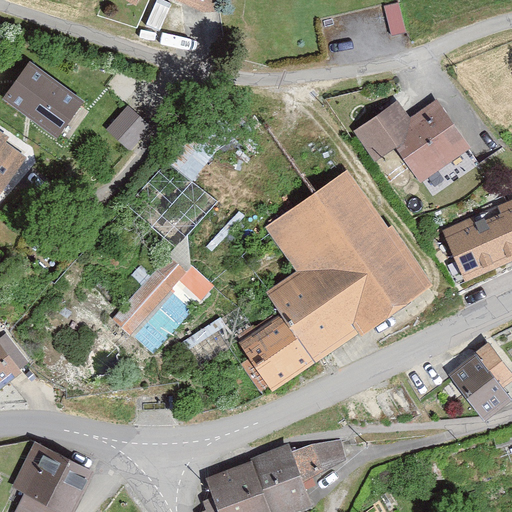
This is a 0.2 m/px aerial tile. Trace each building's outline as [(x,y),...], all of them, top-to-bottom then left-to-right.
[(129,0),(141,6),(144,0),(176,0),(216,18),(218,7),(204,0),(129,0)] [(33,63),(7,95),(34,119),(59,137),(81,103),(33,63)] [(375,164),(404,145),(422,172),(467,143),(438,99),(415,114),(403,95),(352,129),(375,164)] [(146,111),(120,133),(147,164),(172,143),(146,111)] [(0,123),(0,204),(38,149),(0,123)] [(428,281),(353,171),(268,229),(296,270),(266,290),(286,319),(251,342),(279,383),(428,281)] [(511,220),(470,239),(492,287),(511,277),(511,220)] [(160,268),(115,319),(133,334),(178,284),(160,268)] [(0,336),(0,388),(26,369),(0,336)] [(511,380),(511,372),(490,343),(449,374),(482,417),(511,399),(502,389),(511,380)] [(296,443),(211,477),(222,504),(203,511),(293,511),(318,502),(305,469),(325,462),(349,455),(343,439),(317,445),(299,451),(296,443)] [(75,511),(94,466),(35,440),(13,488),(28,494),(19,511),(75,511)]
